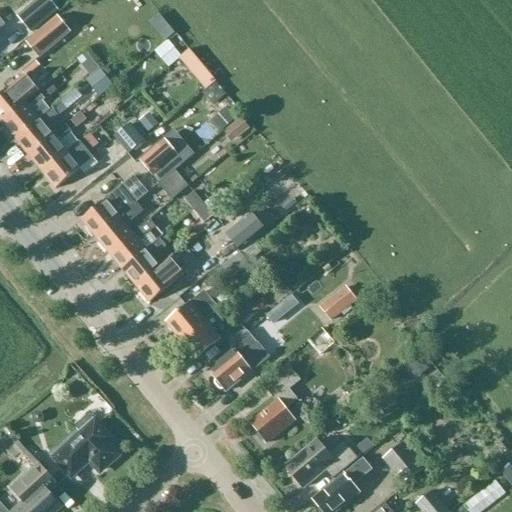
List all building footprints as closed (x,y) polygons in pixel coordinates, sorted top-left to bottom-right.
[(35,0),(37,1),(15,19),(29,36),(54,16),(59,12),(49,0),(35,0)] [(58,16),(26,42),(39,59),(71,33),(58,16)] [(149,24),(165,44),(175,35),(159,16),(149,24)] [(215,83),(189,51),(179,59),(205,91),(215,83)] [(90,77),(98,87),(107,79),(99,69),(90,77)] [(0,122),(1,123),(25,103),(38,92),(24,75),(0,95),(0,122)] [(57,92),(50,84),(43,89),(50,97),(57,92)] [(38,119),(30,109),(33,107),(35,110),(45,101),(39,93),(26,104),(25,103),(1,123),(14,139),(38,119)] [(52,136),(44,126),(47,124),(49,126),(59,118),(52,110),(39,120),(38,119),(14,139),(28,156),(52,136)] [(221,133),(237,121),(228,110),(212,123),(221,133)] [(76,126),(85,119),(80,113),(71,120),(76,126)] [(148,115),(141,121),(150,133),(158,126),(148,115)] [(241,120),(229,130),(237,139),(249,129),(241,120)] [(114,138),(128,155),(145,140),(131,123),(114,138)] [(66,153),(57,142),(60,140),(62,143),(73,134),(66,126),(53,137),(52,136),(28,156),(41,173),(66,153)] [(165,141),(140,161),(160,185),(177,172),(170,163),(178,157),(165,141)] [(55,189),(92,159),(80,143),(66,153),(41,173),(55,189)] [(177,172),(160,185),(172,201),(189,188),(177,172)] [(92,198),(102,190),(98,185),(88,193),(92,198)] [(106,201),(82,221),(95,238),(120,218),(119,217),(137,203),(123,186),(106,201)] [(203,203),(194,192),(184,200),(193,211),(203,203)] [(211,200),(205,205),(214,216),(220,211),(211,200)] [(129,223),(139,215),(144,211),(137,203),(119,217),(120,218),(95,238),(109,254),(134,234),(133,233),(124,223),(127,221),(129,223)] [(193,211),(204,224),(214,216),(205,205),(203,203),(193,211)] [(250,214),(225,236),(239,252),(265,230),(250,214)] [(164,237),(163,236),(150,220),(133,233),(134,234),(109,254),(123,271),(159,240),(160,240),(164,237)] [(166,248),(160,240),(159,240),(123,271),(137,287),(161,267),(151,255),(153,254),(156,257),(166,248)] [(250,266),(249,265),(262,255),(254,245),(241,255),(240,254),(216,273),(226,284),(250,266)] [(188,274),(180,265),(173,257),(161,267),(137,287),(150,304),(175,284),(188,274)] [(301,270),(293,259),(282,268),(291,279),(301,270)] [(346,287),(319,308),(331,322),(358,301),(346,287)] [(218,310),(211,301),(204,293),(191,303),(166,323),(182,342),(206,322),(217,313),(216,312),(218,310)] [(272,325),(281,319),(275,310),(266,317),(272,325)] [(222,341),(214,331),(225,323),(217,313),(206,322),(182,342),(197,361),(222,341)] [(248,333),(246,331),(239,323),(223,337),(231,346),(231,347),(248,333)] [(233,350),(208,371),(225,391),(268,357),(248,333),(231,347),(231,346),(230,347),(233,350)] [(426,365),(420,358),(407,368),(414,375),(426,365)] [(267,444),(296,422),(287,411),(298,401),(290,391),(301,382),(289,368),(265,387),(278,403),(251,424),(267,444)] [(34,417),(34,421),(36,424),(40,424),(43,421),(43,418),(41,415),(37,414),(34,417)] [(82,436),(56,460),(72,477),(90,461),(100,473),(118,457),(107,445),(112,441),(96,423),(87,414),(73,426),(77,431),(82,436)] [(404,487),(431,464),(410,439),(383,461),(404,487)] [(367,440),(357,449),(363,456),(374,448),(367,440)] [(336,483),(360,462),(346,446),(331,459),(319,446),(289,472),(305,491),(327,473),(336,483)] [(360,462),(336,483),(312,502),(321,511),(337,511),(361,493),(355,486),(373,471),(363,459),(360,462)] [(8,511),(0,503),(0,511),(57,511),(61,508),(49,494),(59,485),(40,465),(38,463),(35,466),(10,489),(23,504),(13,511),(8,511)] [(511,488),(511,463),(500,473),(511,488)] [(459,504),(463,511),(476,511),(493,501),(483,487),(459,504)] [(448,511),(432,492),(416,505),(421,511),(448,511)]
